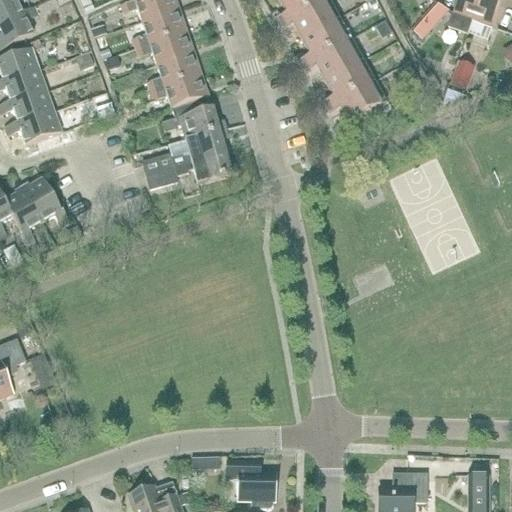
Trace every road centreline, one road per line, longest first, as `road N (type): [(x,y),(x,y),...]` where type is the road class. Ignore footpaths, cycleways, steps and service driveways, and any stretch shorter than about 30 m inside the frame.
road 1 (residential): [(0,504),(164,446),(328,431)]
road 2 (unclassified): [(511,89),(282,191)]
road 3 (residential): [(328,431),(282,191)]
road 4 (residential): [(282,191),(225,0)]
road 5 (residential): [(328,431),(511,431)]
